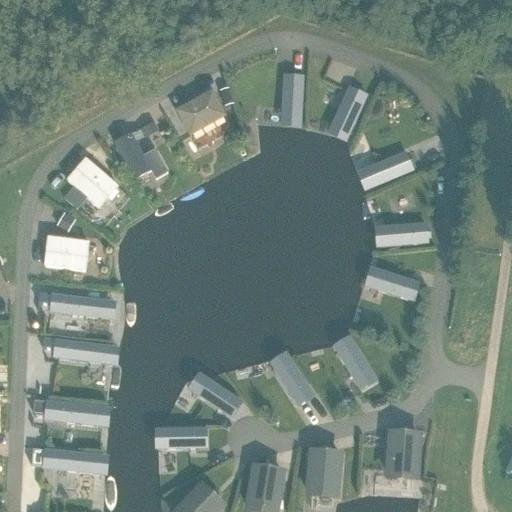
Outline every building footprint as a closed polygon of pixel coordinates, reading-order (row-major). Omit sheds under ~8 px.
[(302,79),(286,78),(286,85),(284,85),(282,118),(300,119),(302,79)] [(366,97),(351,90),(348,97),(346,96),(333,127),(349,134),(366,97)] [(233,106),(228,91),(220,93),(225,109),(233,106)] [(176,113),(190,137),(225,118),(211,93),(176,113)] [(158,132),(154,124),(140,132),(144,139),(158,132)] [(150,173),(131,137),(115,145),(135,181),(150,173)] [(398,159),(367,172),(374,188),(412,173),(405,158),(399,161),(398,159)] [(116,189),(84,163),(66,186),(99,211),(116,189)] [(75,222),(64,215),(56,228),(68,235),(75,222)] [(419,227),(385,230),(387,248),(427,245),(426,228),(419,229),(419,227)] [(88,245),(48,240),(45,268),(84,273),(88,245)] [(412,284),(380,274),(375,291),(414,303),(419,288),(412,286),(412,284)] [(103,304),(52,298),(50,310),(61,311),(60,316),(101,320),(103,304)] [(106,350),(55,343),(54,355),(70,357),(69,362),(104,366),(106,350)] [(376,383),(354,348),(339,358),(357,386),(358,385),(362,391),(376,383)] [(313,398),(291,364),(276,374),(294,402),(296,401),(300,407),(313,398)] [(241,405),(207,382),(197,398),(225,416),(226,415),(232,418),(241,405)] [(97,410),(46,405),(44,418),(52,419),(52,423),(95,428),(97,410)] [(206,432),(165,433),(165,451),(199,450),(199,448),(206,448),(206,432)] [(418,440),(390,438),(388,477),(416,479),(418,440)] [(32,452),(31,468),(43,469),(43,466),(51,467),(50,472),(94,476),(96,459),(44,453),(32,452)] [(340,458),(311,456),(308,496),(336,499),(340,458)] [(275,511),(282,476),(254,472),(248,511),(252,511),(275,511)] [(219,511),(221,510),(201,490),(180,511),(219,511)]
